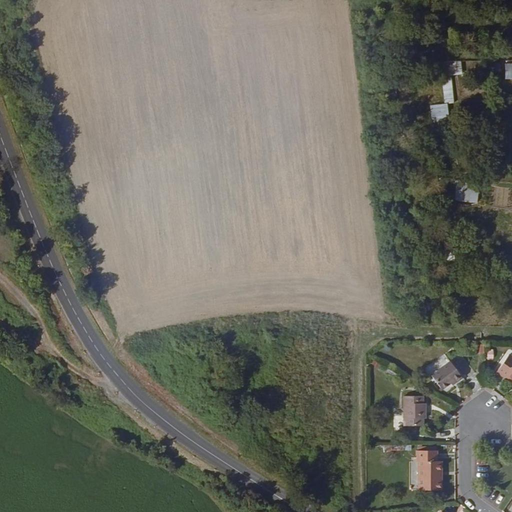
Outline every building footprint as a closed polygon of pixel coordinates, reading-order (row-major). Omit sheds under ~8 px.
[(445,49),(455,48),(453,35),(444,36),(445,49)] [(452,75),(463,75),(463,61),(443,61),(443,103),(452,103),(452,75)] [(437,119),(438,127),(450,126),(448,104),(430,105),(431,119),(437,119)] [(479,203),(480,184),(455,182),(454,201),(479,203)] [(511,360),(502,376),(510,382),(511,381),(511,360)] [(462,387),(469,382),(458,366),(439,379),(448,393),(461,385),(462,387)] [(430,414),(430,409),(430,402),(412,402),(412,431),(431,431),(431,424),(433,424),(433,414),(430,414)] [(449,467),(445,467),(445,457),(426,457),(426,467),(428,467),(428,495),(450,495),(449,467)]
